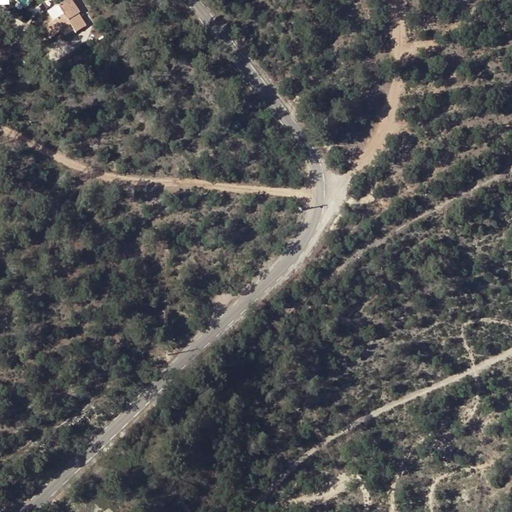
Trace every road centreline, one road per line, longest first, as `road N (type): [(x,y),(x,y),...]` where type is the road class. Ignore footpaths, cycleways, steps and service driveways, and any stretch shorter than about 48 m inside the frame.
road 1 (tertiary): [(29,511),(282,269),(314,229),(326,196),(317,142),(192,0)]
road 2 (track): [(0,128),(62,161),(127,181),(326,196),(372,151),(399,83),(397,0)]
road 3 (track): [(511,352),(358,422),(256,511)]
